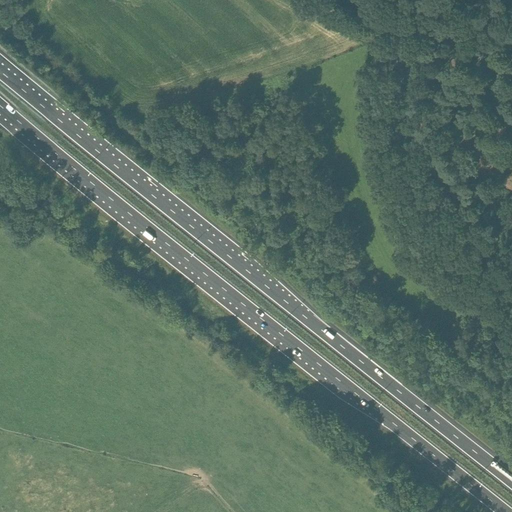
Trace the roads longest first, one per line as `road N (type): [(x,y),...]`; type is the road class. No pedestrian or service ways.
road 1 (trunk): [(511,482),(0,72)]
road 2 (trunk): [(0,106),(504,511)]
road 3 (unclassified): [(511,292),(415,137),(401,101),(393,32),(361,0)]
